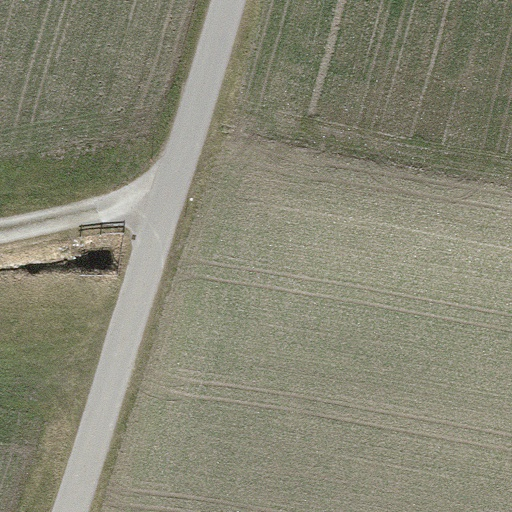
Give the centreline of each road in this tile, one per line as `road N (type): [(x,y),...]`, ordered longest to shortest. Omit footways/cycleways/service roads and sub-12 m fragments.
road 1 (unclassified): [(74,511),(227,0)]
road 2 (track): [(167,207),(124,208),(0,235)]
